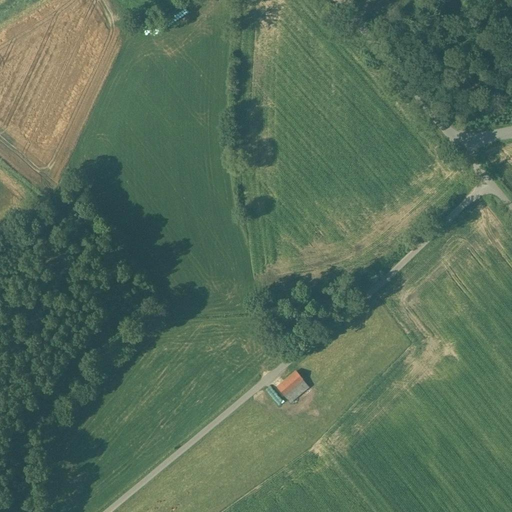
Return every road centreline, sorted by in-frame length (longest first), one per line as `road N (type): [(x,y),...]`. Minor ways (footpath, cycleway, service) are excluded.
road 1 (unclassified): [(107,511),(488,182)]
road 2 (unclassified): [(336,0),(463,149)]
